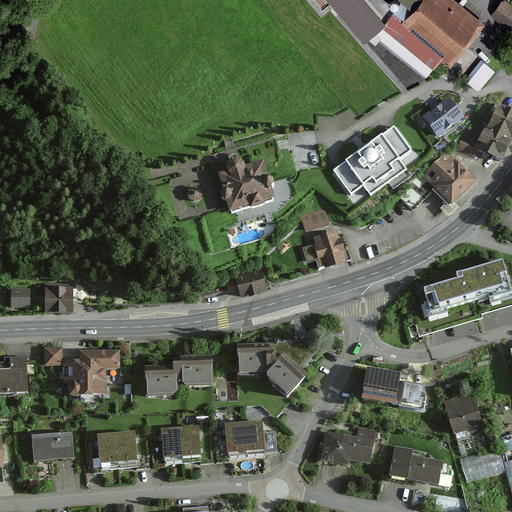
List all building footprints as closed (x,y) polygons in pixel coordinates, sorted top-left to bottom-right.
[(363,0),(332,0),(366,38),(383,23),(363,0)] [(483,28),(450,0),(404,0),(409,4),(391,25),(437,63),(441,59),(450,67),(483,28)] [(511,6),(506,3),(496,19),(511,29),(511,6)] [(479,88),(496,68),(482,57),(466,77),(479,88)] [(464,120),(449,99),(422,118),(437,139),(464,120)] [(511,136),(511,114),(498,108),(479,146),(464,139),(459,148),(474,156),(477,150),(500,161),(511,136)] [(394,129),(334,171),(351,195),(364,186),(370,196),(406,170),(399,160),(410,152),(394,129)] [(474,183),(447,155),(425,176),(452,204),(474,183)] [(230,174),(221,176),(230,211),(251,206),(252,209),(264,205),(263,203),(272,200),(262,165),(244,170),(242,166),(239,163),(236,163),(233,164),(230,166),(229,169),(230,174)] [(210,188),(208,186),(205,185),(202,185),(200,185),(197,186),(195,188),(194,191),(194,193),(194,196),(195,199),(198,201),(200,202),(204,202),(206,201),(209,199),(211,197),(211,194),(211,191),(210,188)] [(325,211),(303,218),(308,233),(330,226),(325,211)] [(336,234),(316,240),(317,246),(305,249),(308,262),(318,260),(320,269),(344,263),(336,234)] [(424,293),(431,316),(489,298),(491,303),(511,296),(511,295),(503,264),(457,278),(458,283),(424,293)] [(259,273),(237,279),(242,298),(265,292),(259,273)] [(70,287),(47,287),(47,312),(70,312),(70,287)] [(32,293),(14,293),(14,308),(32,308),(32,293)] [(60,350),(46,350),(46,365),(60,365),(60,350)] [(241,377),(272,376),(299,398),(315,379),(291,358),(275,350),(241,351),(241,377)] [(117,355),(82,356),(82,363),(66,363),(67,389),(72,389),(72,398),(106,397),(105,370),(117,369),(117,355)] [(11,365),(0,365),(0,394),(26,394),(24,361),(11,361),(11,365)] [(175,376),(147,377),(148,397),(176,396),(176,382),(181,382),(186,388),(211,388),(211,366),(174,368),(175,376)] [(401,376),(367,371),(364,389),(361,403),(395,408),(398,395),(401,376)] [(405,381),(401,402),(418,406),(423,386),(405,381)] [(472,398),(447,404),(454,434),(466,431),(465,427),(478,424),(472,398)] [(261,425),(244,426),(246,454),(264,453),(261,425)] [(244,426),(227,427),(229,456),(246,454),(244,426)] [(197,429),(180,431),(183,459),(200,458),(197,429)] [(180,431),(164,432),(166,461),(183,459),(180,431)] [(358,442),(327,436),(323,460),(346,465),(348,459),(368,463),(373,434),(360,431),(358,442)] [(511,434),(502,437),(511,491),(511,434)] [(133,435),(116,436),(119,466),(135,465),(133,435)] [(116,436),(99,437),(102,468),(119,466),(116,436)] [(71,437),(34,440),(36,462),(72,459),(71,437)] [(398,450),(393,477),(438,485),(442,464),(414,459),(415,453),(398,450)] [(499,450),(462,458),(466,480),(504,473),(499,450)]
